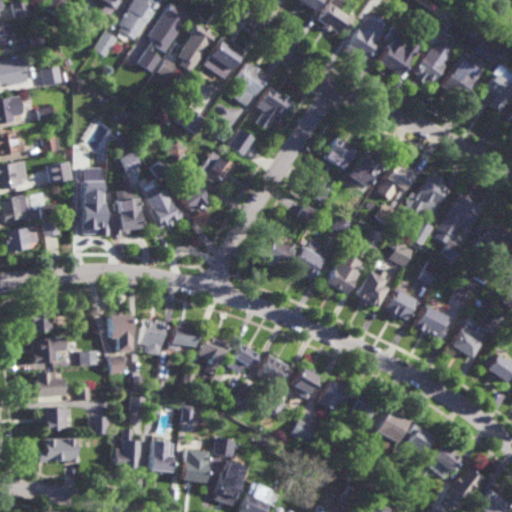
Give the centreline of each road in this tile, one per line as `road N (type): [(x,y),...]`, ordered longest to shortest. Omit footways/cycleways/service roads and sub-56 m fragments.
road 1 (residential): [(0,284),(108,274),(231,296),(435,388),(511,449)]
road 2 (residential): [(228,0),(343,97),(424,128),(511,179)]
road 3 (residential): [(331,89),(226,252),(213,291)]
road 4 (residential): [(0,482),(140,511)]
